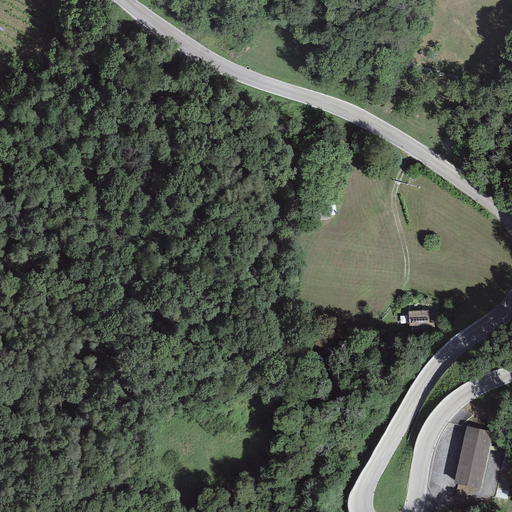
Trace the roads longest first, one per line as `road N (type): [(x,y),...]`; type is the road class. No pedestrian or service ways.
road 1 (tertiary): [(123,0),(214,63),(384,130),(511,220)]
road 2 (tertiary): [(511,303),(428,376),(368,480),(364,511)]
road 3 (track): [(362,332),(405,279),(394,195),(413,148)]
road 4 (tertiary): [(412,511),(426,446),(442,415),(469,390),(511,374)]
